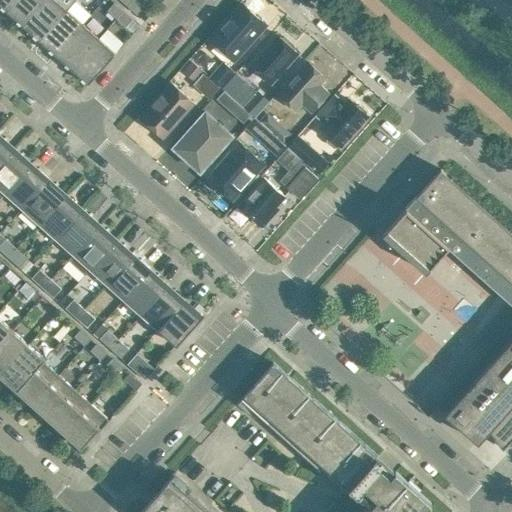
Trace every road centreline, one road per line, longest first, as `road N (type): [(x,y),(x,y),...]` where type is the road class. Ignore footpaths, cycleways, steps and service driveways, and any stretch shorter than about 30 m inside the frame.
road 1 (residential): [(487,511),(265,311)]
road 2 (residential): [(88,511),(265,311)]
road 3 (residential): [(265,311),(77,132)]
road 4 (residential): [(265,311),(431,119)]
road 5 (residential): [(431,119),(298,0)]
road 6 (residential): [(77,132),(196,0)]
